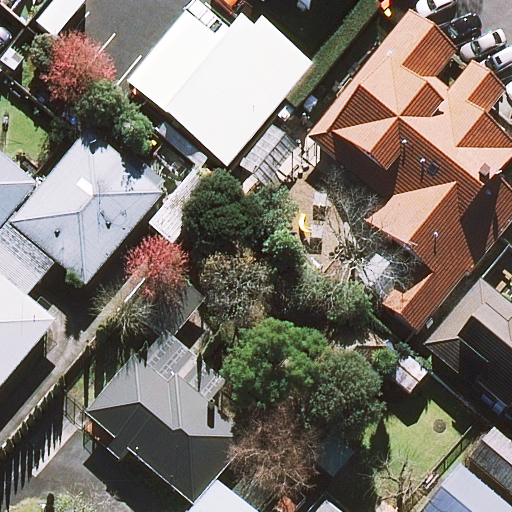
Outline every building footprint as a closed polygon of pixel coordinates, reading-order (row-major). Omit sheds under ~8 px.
[(295,0),(312,14),(324,0),(295,0)] [(414,339),(446,301),(488,252),(458,227),(511,162),(511,151),(481,126),(500,102),(405,22),(303,144),(383,211),(364,233),(420,279),(388,317),(414,339)] [(297,157),(270,135),(239,174),(266,195),(297,157)] [(39,195),(0,239),(0,391),(53,329),(23,303),(54,268),(84,293),(162,200),(88,138),(39,195)] [(0,239),(39,195),(0,161),(0,239)] [(209,214),(188,191),(148,227),(169,250),(209,214)] [(224,390),(171,344),(207,303),(163,264),(127,305),(160,334),(84,421),(113,446),(105,454),(122,469),(129,460),(187,511),(190,511),(246,449),(205,412),(224,390)] [(511,312),(478,286),(424,355),(503,417),(511,405),(511,312)] [(511,455),(491,437),(468,463),(511,502),(511,455)] [(264,511),(287,487),(261,464),(230,499),(243,511),(264,511)] [(508,511),(463,473),(430,511),(508,511)] [(231,511),(214,497),(200,511),(328,511),(324,508),(319,511),(231,511)]
